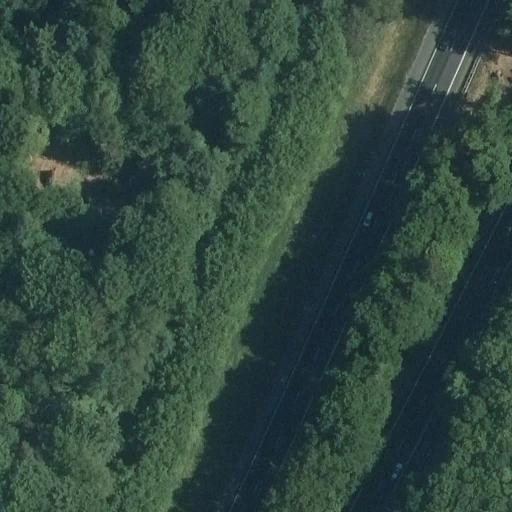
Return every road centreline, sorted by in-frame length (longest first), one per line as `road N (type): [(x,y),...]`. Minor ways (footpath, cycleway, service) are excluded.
road 1 (motorway): [(473,0),(244,511)]
road 2 (motorway): [(365,511),(511,224)]
